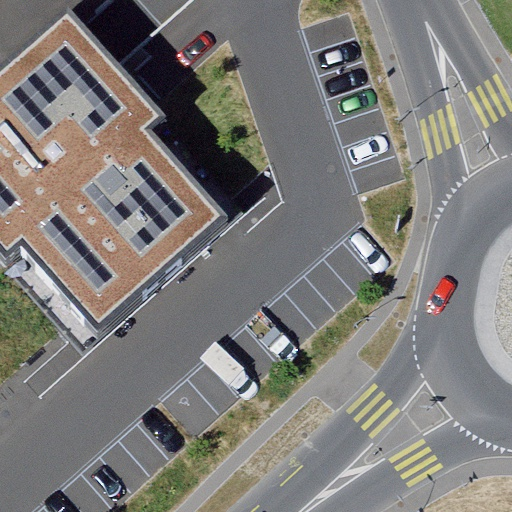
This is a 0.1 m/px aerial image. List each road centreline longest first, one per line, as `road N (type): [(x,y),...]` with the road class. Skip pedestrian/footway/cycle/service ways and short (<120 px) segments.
road 1 (residential): [(0,500),(297,238),(309,170),(271,0)]
road 2 (residential): [(411,0),(497,195)]
road 3 (tertiary): [(304,511),(462,379)]
road 4 (tertiary): [(497,195),(458,247),(445,300),(446,343),(462,379)]
